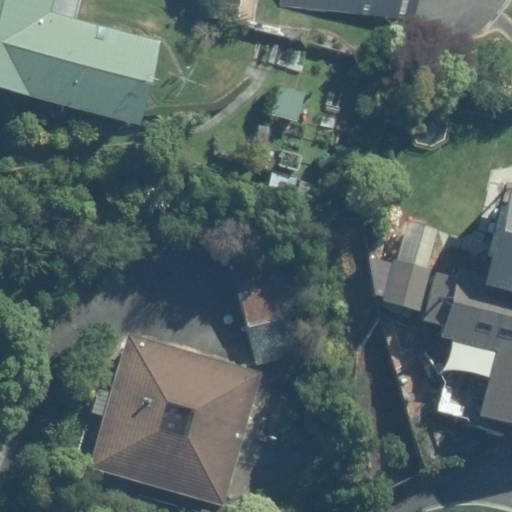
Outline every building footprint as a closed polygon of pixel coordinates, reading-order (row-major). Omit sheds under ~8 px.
[(0,0),(0,100),(138,137),(160,54),(52,25),(58,0),(0,0)] [(349,10),(350,0),(282,0),(282,3),(349,10)] [(511,194),(511,195),(487,298),(433,285),(422,330),(458,339),(451,370),(492,380),(480,430),(511,437),(511,194)] [(287,252),(226,270),(244,329),(305,311),(287,252)] [(369,308),(415,320),(428,271),(382,259),(369,308)] [(220,511),(255,376),(126,344),(91,486),(195,511),(220,511)]
